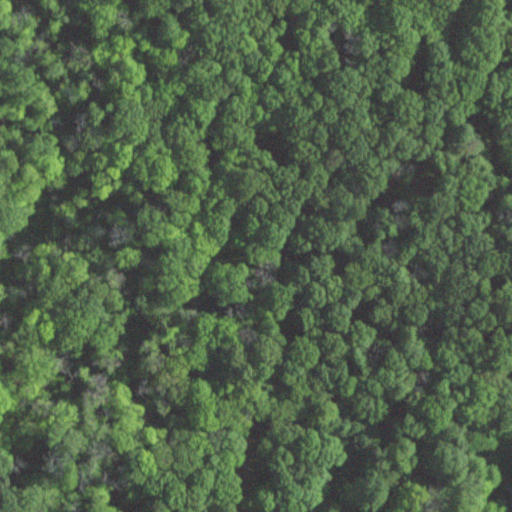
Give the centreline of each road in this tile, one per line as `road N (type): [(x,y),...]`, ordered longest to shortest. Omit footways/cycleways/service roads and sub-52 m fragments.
road 1 (residential): [(220,511),(221,465),(199,363),(186,128),(203,79),(262,0)]
road 2 (residential): [(422,511),(385,439),(361,413),(199,363)]
